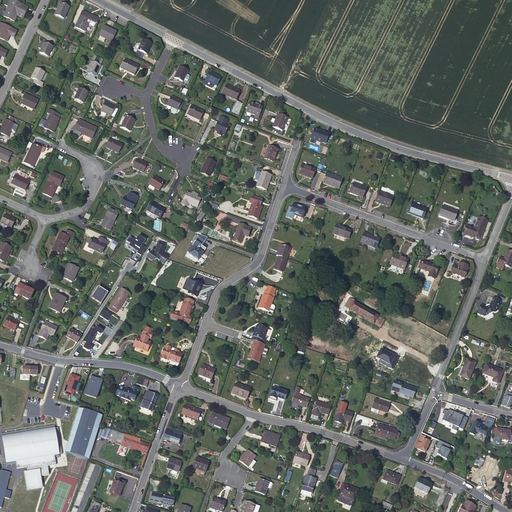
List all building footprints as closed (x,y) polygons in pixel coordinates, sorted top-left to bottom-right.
[(15,22),(18,16),(20,11),(25,14),(28,7),(12,0),(11,0),(4,17),(15,22)] [(69,7),(61,4),(55,16),(64,19),(69,7)] [(95,29),(99,20),(89,15),(83,12),(76,28),(85,32),(88,26),(95,29)] [(0,38),(4,40),(7,34),(10,36),(14,38),(17,31),(0,23),(0,38)] [(116,33),(104,27),(100,37),(111,42),(116,33)] [(152,44),(144,40),(139,51),(147,55),(152,44)] [(52,47),(44,43),(42,47),(40,45),(38,49),(41,51),(39,53),(48,57),(52,47)] [(135,57),(140,60),(143,53),(139,51),(136,50),(133,56),(135,57)] [(87,73),(95,77),(100,66),(102,60),(94,57),(92,62),(91,62),(87,73)] [(138,66),(125,60),(121,69),(134,75),(138,66)] [(189,76),(187,75),(188,72),(179,68),(174,78),(183,82),(186,83),(187,83),(190,78),(189,76)] [(44,73),(36,69),(32,79),(36,81),(34,84),(41,87),(42,84),(40,83),(44,73)] [(217,87),(221,78),(209,74),(209,75),(206,73),(205,75),(206,77),(208,78),(206,82),(217,87)] [(240,92),(226,86),(222,95),(236,101),(240,92)] [(88,93),(80,89),(75,100),(83,104),(88,93)] [(37,101),(25,95),(21,104),(33,110),(37,101)] [(182,102),(172,97),(167,106),(178,111),(182,102)] [(243,104),(237,101),(232,113),(238,116),(243,104)] [(115,108),(105,103),(101,112),(111,117),(111,116),(115,109),(115,108)] [(259,106),(250,103),(246,112),(255,116),(254,117),(259,119),(263,108),(259,107),(259,106)] [(203,112),(191,107),(187,115),(200,121),(203,112)] [(54,118),(56,114),(49,111),(47,114),(50,116),(44,129),(53,133),(59,120),(54,118)] [(285,125),(287,119),(277,115),(275,121),(272,119),(271,123),(274,124),(273,128),(283,132),(285,126),(285,125)] [(134,121),(126,117),(121,128),(129,132),(134,121)] [(227,121),(220,118),(214,131),(218,133),(217,135),(221,137),(222,135),(225,136),(229,127),(226,125),(227,121)] [(13,125),(5,121),(0,132),(0,133),(8,137),(13,125)] [(73,134),(73,135),(78,138),(80,137),(81,134),(92,139),(96,129),(78,121),(74,131),(73,134)] [(310,139),(316,142),(317,141),(325,144),(329,134),(325,133),(318,131),(319,130),(314,129),(312,134),(310,139)] [(122,145),(110,140),(106,148),(118,154),(122,145)] [(36,162),(39,156),(38,155),(39,153),(41,154),(42,154),(44,153),(45,149),(42,147),(42,148),(33,145),(24,163),(31,166),(33,161),(36,162)] [(268,148),(264,160),(273,163),(278,150),(271,147),(270,149),(268,148)] [(11,154),(0,148),(0,159),(1,160),(0,160),(7,163),(11,154)] [(146,165),(137,160),(133,168),(143,173),(146,165)] [(216,163),(207,160),(201,174),(209,177),(216,163)] [(315,170),(302,165),(298,174),(311,179),(315,170)] [(258,182),(256,188),(267,191),(271,176),(261,173),(261,174),(258,182)] [(63,179),(52,174),(43,194),(51,198),(57,185),(59,186),(63,179)] [(341,180),(326,174),(323,183),(338,188),(341,180)] [(25,191),(29,182),(26,180),(18,176),(15,175),(11,184),(25,191)] [(164,183),(154,177),(149,185),(159,191),(164,183)] [(365,188),(353,184),(349,193),(362,197),(365,188)] [(187,207),(189,204),(197,208),(201,200),(197,198),(198,196),(197,194),(192,192),(191,195),(187,193),(183,201),(181,205),(187,207)] [(392,197),(379,192),(375,202),(389,207),(392,197)] [(138,198),(129,194),(126,200),(124,198),(120,206),(132,211),(138,198)] [(262,201),(251,198),(249,204),(251,205),(247,217),(258,220),(262,208),(260,207),(262,201)] [(165,210),(151,203),(147,212),(161,219),(165,210)] [(291,208),(289,207),(285,217),(292,220),(294,215),(302,218),(306,209),(293,204),(291,208)] [(426,210),(410,204),(407,213),(422,219),(426,210)] [(457,212),(442,206),(439,216),(453,221),(457,212)] [(104,225),(103,224),(101,227),(110,231),(118,214),(109,210),(106,218),(107,219),(104,225)] [(15,220),(4,215),(1,224),(11,229),(15,220)] [(474,229),(467,226),(464,234),(479,240),(486,221),(479,218),(474,229)] [(243,235),(244,236),(248,237),(251,230),(247,228),(239,225),(233,241),(241,244),(243,237),(242,237),(243,235)] [(341,228),(341,227),(341,226),(336,225),(333,234),(345,239),(345,238),(348,238),(350,232),(344,229),(341,228)] [(67,232),(64,236),(69,239),(72,240),(74,235),(67,232)] [(379,239),(364,233),(360,243),(375,248),(379,239)] [(64,236),(60,234),(57,240),(59,241),(55,248),(54,247),(52,251),(61,255),(69,239),(64,236)] [(136,241),(130,237),(127,242),(130,244),(129,246),(134,250),(134,249),(139,252),(137,254),(141,256),(146,248),(142,246),(147,239),(140,235),(136,241)] [(202,247),(208,239),(200,236),(187,254),(198,261),(206,249),(202,247)] [(98,243),(92,240),(88,248),(102,254),(106,245),(107,242),(100,239),(98,243)] [(147,258),(151,261),(153,259),(161,261),(160,262),(164,265),(169,258),(163,254),(165,245),(158,243),(155,255),(151,252),(147,258)] [(11,248),(1,244),(0,246),(0,261),(4,263),(11,248)] [(280,245),(276,256),(277,257),(286,260),(290,249),(280,245)] [(499,257),(497,264),(501,266),(502,265),(504,266),(510,268),(511,261),(511,253),(507,251),(504,259),(499,257)] [(407,259),(393,254),(389,265),(403,270),(407,259)] [(282,273),(287,260),(286,260),(277,257),(273,270),(282,273)] [(437,268),(421,262),(419,269),(429,273),(427,277),(433,279),(437,268)] [(79,269),(70,265),(64,279),(72,283),(79,269)] [(467,271),(452,266),(449,273),(464,278),(467,271)] [(202,286),(193,282),(193,283),(187,280),(182,290),(189,293),(188,294),(197,298),(202,286)] [(32,291),(19,285),(15,293),(28,299),(32,291)] [(129,294),(122,289),(111,307),(119,311),(129,294)] [(265,292),(264,291),(258,308),(268,312),(271,305),(274,295),(273,294),(265,292)] [(66,299),(56,294),(49,309),(59,314),(66,299)] [(500,301),(493,298),(489,307),(485,308),(480,306),(476,314),(483,317),(496,312),(500,301)] [(352,302),(353,301),(349,299),(344,307),(379,327),(383,320),(356,304),(352,302)] [(192,307),(193,306),(184,304),(183,304),(182,306),(183,307),(180,315),(173,313),(173,314),(171,314),(171,317),(171,319),(178,321),(181,322),(189,325),(189,324),(190,324),(191,320),(190,319),(191,319),(189,318),(191,310),(192,310),(193,310),(194,308),(193,307),(192,307)] [(401,314),(394,310),(391,316),(398,320),(401,314)] [(18,323),(7,318),(3,327),(14,331),(18,323)] [(106,325),(99,321),(85,344),(92,348),(106,325)] [(38,337),(45,340),(46,337),(48,337),(49,335),(53,337),(57,329),(45,323),(38,337)] [(251,340),(254,341),(261,344),(266,329),(256,325),(251,340)] [(83,333),(73,327),(67,338),(76,343),(77,341),(78,342),(83,333)] [(141,339),(137,338),(133,348),(147,353),(150,343),(147,342),(148,340),(147,340),(148,338),(151,340),(153,335),(150,334),(152,330),(146,328),(144,332),(143,332),(141,337),(142,338),(142,340),(141,339)] [(440,343),(444,337),(432,330),(428,337),(440,343)] [(263,348),(265,345),(261,344),(254,341),(247,359),(258,363),(261,355),(263,348)] [(179,364),(182,354),(179,353),(179,352),(175,351),(174,353),(170,352),(171,350),(170,348),(166,347),(164,348),(161,358),(161,359),(165,361),(167,360),(179,364)] [(475,363),(466,359),(459,377),(469,380),(475,363)] [(502,372),(485,365),(482,374),(494,379),(492,382),(497,384),(502,372)] [(214,371),(202,366),(198,375),(210,380),(214,371)] [(30,376),(30,369),(22,368),(22,376),(30,376)] [(70,376),(64,395),(72,398),(79,379),(70,376)] [(102,382),(91,378),(85,395),(96,399),(102,382)] [(149,382),(139,379),(137,385),(147,388),(149,382)] [(394,382),(391,391),(413,398),(415,389),(406,386),(406,387),(404,387),(404,386),(394,382)] [(250,389),(236,384),(235,387),(233,390),(232,394),(246,399),(250,389)] [(287,392),(272,387),(269,396),(284,401),(287,392)] [(130,392),(124,389),(124,390),(118,388),(115,396),(120,398),(120,399),(128,402),(129,400),(134,402),(136,395),(137,395),(139,390),(133,388),(131,391),(132,391),(131,394),(129,393),(130,392)] [(291,404),(298,406),(305,408),(308,399),(298,396),(300,389),(296,388),(294,394),(291,404)] [(151,413),(158,397),(158,394),(154,393),(153,395),(147,393),(141,409),(151,413)] [(511,401),(511,399),(504,397),(501,406),(509,409),(511,401)] [(374,400),(371,408),(379,411),(386,413),(388,404),(374,400)] [(330,406),(315,402),(311,415),(318,417),(319,413),(327,415),(330,406)] [(185,418),(189,408),(184,406),(183,407),(180,414),(181,416),(185,418)] [(189,407),(189,408),(185,418),(197,422),(201,411),(189,407)] [(352,414),(338,409),(335,418),(336,418),(342,420),(349,423),(352,414)] [(101,417),(80,411),(66,453),(87,460),(101,417)] [(229,420),(217,415),(213,425),(225,430),(229,420)] [(488,433),(494,420),(488,418),(486,422),(488,423),(487,427),(489,428),(487,432),(488,433)] [(489,428),(487,427),(484,426),(474,422),(469,434),(474,436),(476,432),(485,436),(487,432),(489,428)] [(378,425),(375,433),(379,435),(385,437),(394,440),(395,438),(396,433),(396,431),(378,425)] [(62,454),(61,448),(57,449),(55,436),(59,435),(57,429),(54,429),(53,427),(20,432),(2,435),(7,466),(16,465),(17,470),(27,468),(28,475),(39,473),(42,472),(43,477),(49,476),(48,467),(56,466),(55,459),(59,458),(58,455),(62,454)] [(112,431),(105,428),(102,438),(109,440),(112,431)] [(511,432),(510,432),(510,431),(496,428),(496,429),(493,429),(492,436),(495,436),(494,438),(500,439),(508,440),(508,443),(511,443),(511,442),(511,432)] [(181,434),(167,429),(163,440),(177,445),(181,434)] [(122,445),(125,435),(112,431),(109,440),(122,445)] [(279,436),(264,431),(260,443),(276,448),(279,436)] [(147,454),(150,447),(140,443),(140,440),(125,435),(122,445),(145,453),(147,454)] [(425,437),(420,435),(415,448),(424,453),(429,442),(424,440),(425,437)] [(144,455),(145,453),(122,445),(121,447),(144,455)] [(255,457),(247,450),(239,462),(248,468),(248,467),(253,460),(255,457)] [(309,457),(296,453),(293,463),(305,467),(309,457)] [(209,463),(196,458),(193,468),(205,473),(209,463)] [(166,469),(172,471),(178,473),(181,463),(170,459),(166,469)] [(343,465),(335,462),(330,476),(337,479),(343,465)] [(511,471),(507,470),(503,482),(508,483),(508,482),(511,483),(511,471)] [(6,471),(0,485),(0,508),(2,509),(6,499),(11,501),(13,494),(8,492),(15,475),(6,471)] [(386,471),(382,480),(388,482),(395,485),(399,476),(386,471)] [(28,475),(24,475),(27,490),(42,488),(39,473),(28,475)] [(428,481),(422,479),(422,480),(417,477),(413,487),(427,494),(431,484),(427,482),(428,481)] [(316,480),(312,479),(308,478),(306,485),(313,488),(316,480)] [(270,488),(272,484),(269,483),(259,479),(254,492),(265,496),(266,491),(267,488),(269,489),(270,488)] [(123,485),(113,482),(109,494),(119,498),(123,485)] [(306,485),(303,484),(301,490),(311,494),(313,488),(306,485)] [(358,490),(343,484),(338,496),(340,497),(338,502),(347,506),(350,501),(353,502),(358,490)] [(172,505),(173,498),(163,495),(163,497),(156,496),(157,494),(151,493),(150,501),(172,505)] [(221,511),(225,503),(212,498),(209,508),(219,511),(221,511)] [(463,506),(462,505),(458,511),(473,511),(474,511),(473,511),(476,506),(474,505),(472,506),(470,505),(471,503),(466,500),(463,506)] [(252,511),(255,505),(245,502),(241,511),(252,511)] [(389,511),(391,506),(383,503),(380,509),(386,511),(389,511)]
